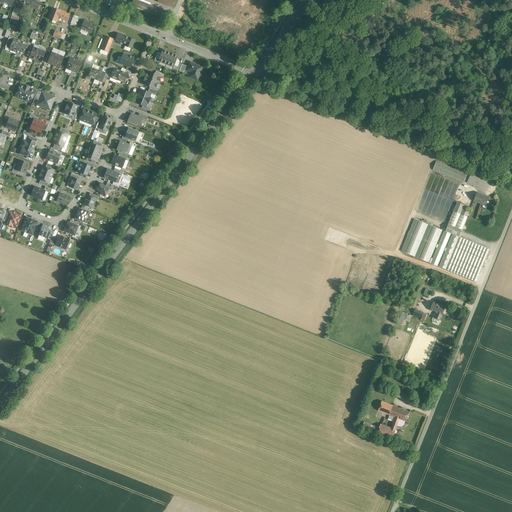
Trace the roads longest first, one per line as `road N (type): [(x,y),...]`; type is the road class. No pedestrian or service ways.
road 1 (secondary): [(0,405),(255,71)]
road 2 (unclassified): [(511,216),(393,511)]
road 3 (residential): [(64,93),(19,207),(51,220),(62,218),(102,164),(120,113)]
road 4 (unclassified): [(511,172),(255,71)]
